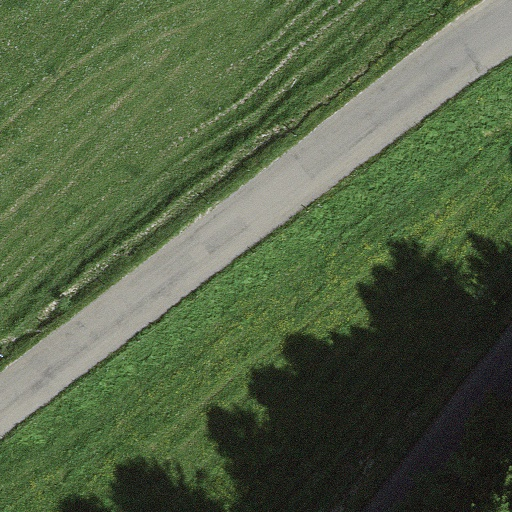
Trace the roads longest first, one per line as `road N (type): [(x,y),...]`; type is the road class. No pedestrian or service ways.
road 1 (unclassified): [(511,23),(0,406)]
road 2 (unclassified): [(392,511),(511,379)]
